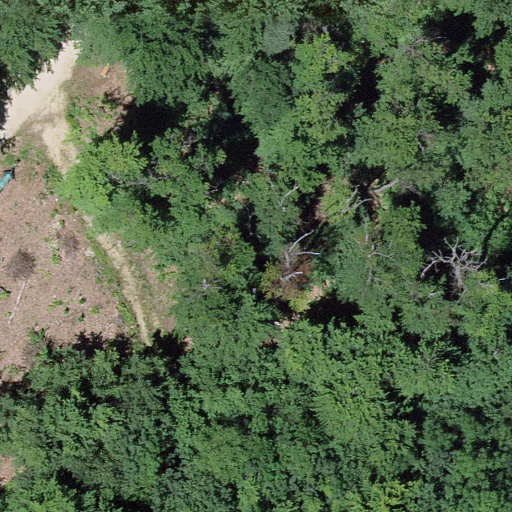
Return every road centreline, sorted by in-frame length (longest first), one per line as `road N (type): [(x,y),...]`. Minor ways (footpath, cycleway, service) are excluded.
road 1 (track): [(28,95),(96,209),(143,313),(155,418),(153,511)]
road 2 (track): [(83,0),(0,130)]
